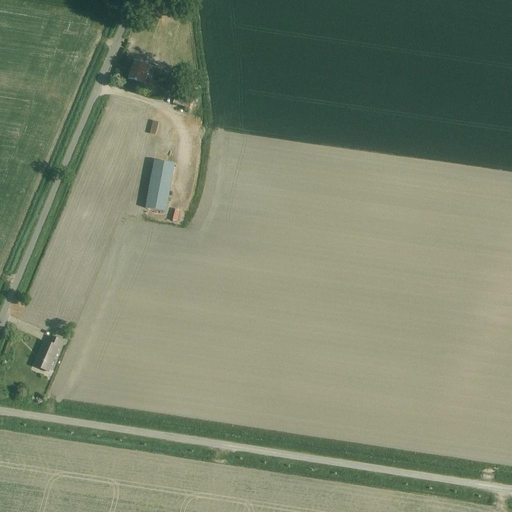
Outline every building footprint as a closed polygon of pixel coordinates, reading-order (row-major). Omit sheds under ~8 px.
[(152,70),(153,67),(134,61),(128,80),(144,85),(149,69),(152,70)] [(176,96),(174,104),(189,109),(192,101),(176,96)] [(152,122),(149,135),(155,136),(158,123),(152,122)] [(154,161),(146,209),(166,213),(175,165),(154,161)] [(48,343),(45,342),(34,367),(48,372),(57,349),(59,350),(63,342),(50,337),(48,343)]
